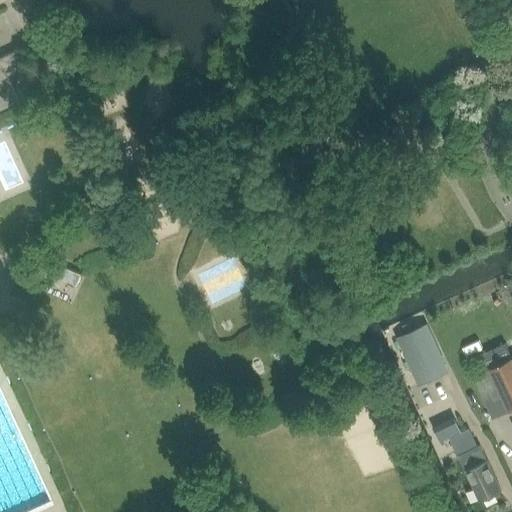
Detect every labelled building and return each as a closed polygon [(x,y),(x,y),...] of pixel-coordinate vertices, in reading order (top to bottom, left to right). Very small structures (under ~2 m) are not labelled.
[(0,67),(4,66),(9,76),(29,67),(28,66),(20,48),(19,49),(0,57),(0,67)] [(29,67),(9,76),(22,105),(42,96),(41,94),(29,67)] [(36,254),(27,250),(23,258),(32,262),(36,254)] [(44,260),(40,268),(77,285),(81,275),(44,258),(44,260)] [(426,324),(398,336),(417,379),(445,366),(426,324)] [(509,411),(511,409),(511,356),(511,357),(496,364),(495,360),(487,363),(489,367),(509,411)] [(470,431),(451,439),(480,500),(501,490),(480,444),(477,446),(470,431)]
